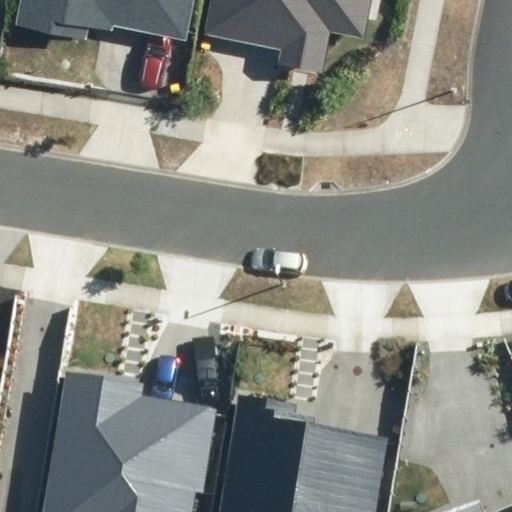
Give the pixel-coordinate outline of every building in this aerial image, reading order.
[(185,40),(193,0),(20,0),(15,25),(86,40),(89,26),(112,31),(113,25),(185,40)] [(208,0),(202,36),(280,51),(277,65),(323,74),(331,32),(362,38),(369,0),(208,0)] [(142,385),(67,372),(43,511),(193,511),(196,493),(204,494),(218,409),(140,396),(142,385)] [(298,402),(236,391),(214,511),(377,511),(390,437),(313,424),(314,417),(295,414),(298,402)] [(511,511),(511,504),(494,511),(484,511),(479,498),(446,511),(511,511)]
